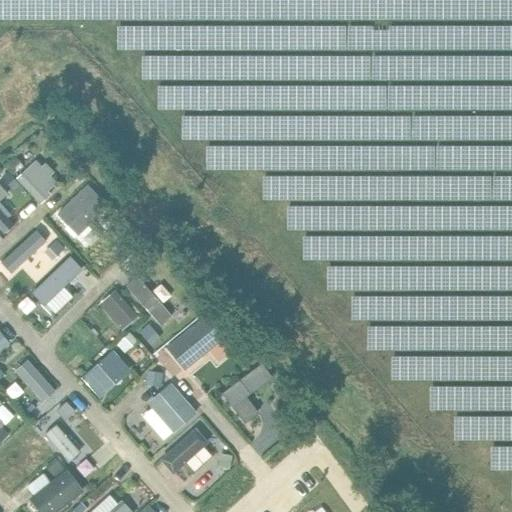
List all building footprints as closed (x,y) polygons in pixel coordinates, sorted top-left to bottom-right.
[(38,156),(17,176),(41,201),(62,181),(38,156)] [(16,157),(6,166),(13,173),(23,165),(16,157)] [(72,164),(65,171),(71,177),(78,171),(72,164)] [(3,177),(12,188),(19,183),(9,172),(3,177)] [(0,227),(4,233),(19,220),(1,198),(9,191),(1,181),(0,181),(0,227)] [(86,229),(79,222),(63,236),(70,244),(86,229)] [(37,227),(2,260),(13,271),(48,239),(37,227)] [(82,254),(95,243),(88,235),(75,247),(82,254)] [(53,314),(75,293),(66,284),(85,266),(72,253),(23,300),(30,307),(39,298),(53,314)] [(99,263),(91,269),(100,279),(107,273),(99,263)] [(160,324),(173,313),(139,273),(127,283),(160,324)] [(124,328),(140,313),(115,288),(99,303),(124,328)] [(148,325),(140,332),(152,345),(159,338),(148,325)] [(0,326),(0,349),(11,340),(0,326)] [(118,344),(125,351),(136,340),(129,332),(118,344)] [(245,340),(235,349),(244,360),(254,351),(245,340)] [(114,347),(83,376),(102,396),(133,367),(114,347)] [(28,356),(14,369),(44,401),(58,388),(28,356)] [(246,421),(261,411),(248,393),(275,375),(265,361),(224,388),(246,421)] [(161,386),(163,373),(148,370),(146,383),(161,386)] [(165,438),(198,410),(173,380),(149,400),(143,393),(134,401),(165,438)] [(195,426),(162,457),(184,480),(217,449),(195,426)] [(274,455),(289,473),(316,451),(301,433),(274,455)] [(20,482),(51,457),(34,437),(4,462),(20,482)] [(100,439),(74,463),(91,482),(118,458),(100,439)] [(221,454),(219,465),(230,467),(232,456),(221,454)] [(55,457),(45,465),(52,474),(62,466),(55,457)] [(44,511),(54,511),(85,487),(68,466),(31,496),(44,511)] [(132,511),(113,490),(87,511),(132,511)]
